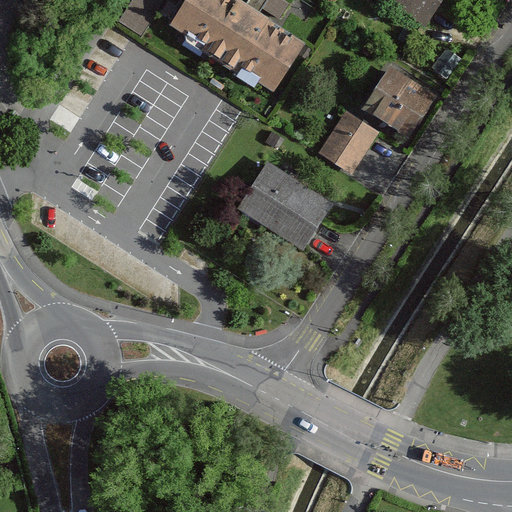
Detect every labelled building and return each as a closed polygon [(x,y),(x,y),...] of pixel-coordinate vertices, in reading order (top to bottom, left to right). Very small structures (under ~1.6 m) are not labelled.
[(164,0),(129,0),(117,19),(142,35),(164,0)] [(304,43),(238,0),(185,0),(170,24),(203,45),(200,50),(236,73),(239,69),(273,91),(304,43)] [(384,0),(424,26),(440,0),(384,0)] [(390,67),(364,108),(408,136),(434,95),(390,67)] [(345,113),(320,152),(351,171),(376,132),(345,113)] [(331,203),(268,163),(240,208),(302,248),(304,246),(313,232),(321,219),(331,203)]
